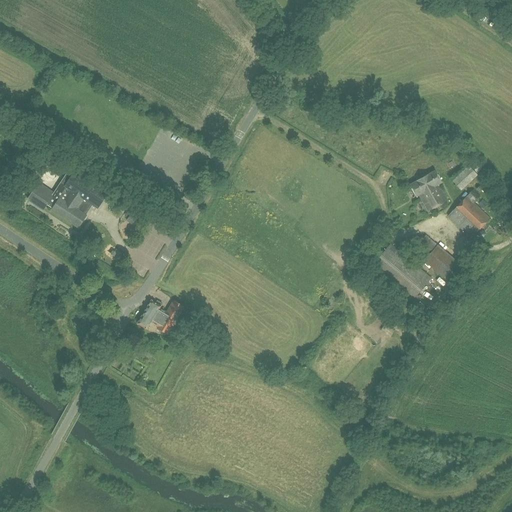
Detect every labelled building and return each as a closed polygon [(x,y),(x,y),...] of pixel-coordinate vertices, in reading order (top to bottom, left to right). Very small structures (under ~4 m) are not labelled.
[(14,151),(17,151),(20,152),(21,144),(22,142),(19,142),(15,141),(14,150),(14,151)] [(52,151),(45,147),(40,155),(47,159),(52,151)] [(44,165),(37,161),(32,167),(39,172),(44,165)] [(82,180),(85,175),(71,166),(53,193),(38,183),(28,199),(43,209),(46,205),(53,209),(52,210),(76,225),(91,203),(95,206),(103,194),(82,180)] [(461,190),(477,175),(469,166),(452,181),(461,190)] [(447,200),(438,184),(441,183),(435,171),(409,185),(416,196),(419,195),(428,211),(447,200)] [(478,182),(473,185),(477,192),(482,190),(478,182)] [(470,238),(489,218),(473,202),(479,196),(473,190),(448,216),(470,238)] [(483,209),(487,205),(482,200),(478,204),(483,209)] [(139,228),(142,223),(130,215),(127,220),(139,228)] [(502,238),(511,227),(511,219),(497,233),(502,238)] [(449,282),(462,267),(437,246),(426,236),(417,247),(428,256),(424,261),(449,282)] [(410,303),(431,279),(390,244),(370,268),(410,303)] [(177,318),(166,312),(160,308),(162,303),(157,301),(156,303),(151,300),(137,323),(147,329),(151,322),(158,326),(157,328),(167,334),(177,318)] [(193,343),(196,335),(190,332),(187,340),(193,343)]
